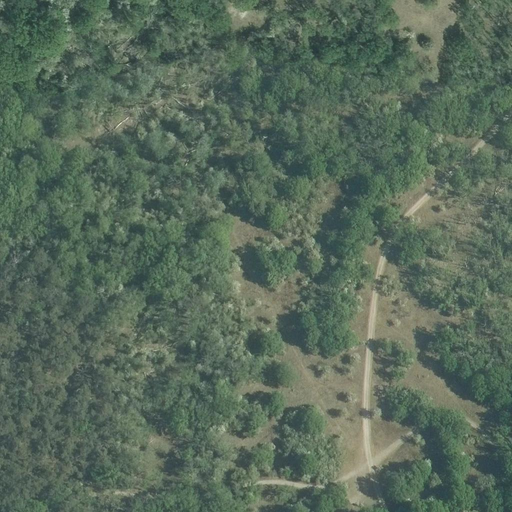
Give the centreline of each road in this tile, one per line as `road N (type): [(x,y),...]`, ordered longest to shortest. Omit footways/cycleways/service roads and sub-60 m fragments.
road 1 (track): [(511,112),(396,226),(384,251),(365,389),(366,447),(384,511)]
road 2 (track): [(51,511),(101,495),(184,500),(247,485),(325,486),(369,464)]
